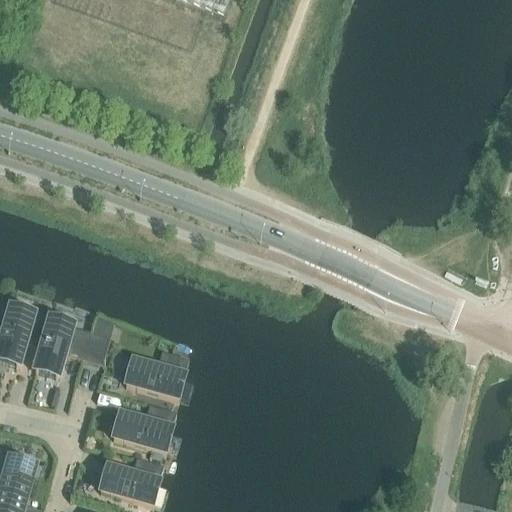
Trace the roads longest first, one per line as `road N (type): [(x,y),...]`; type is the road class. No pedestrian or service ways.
road 1 (tertiary): [(479,329),(296,246),(0,136)]
road 2 (residential): [(437,511),(479,329)]
